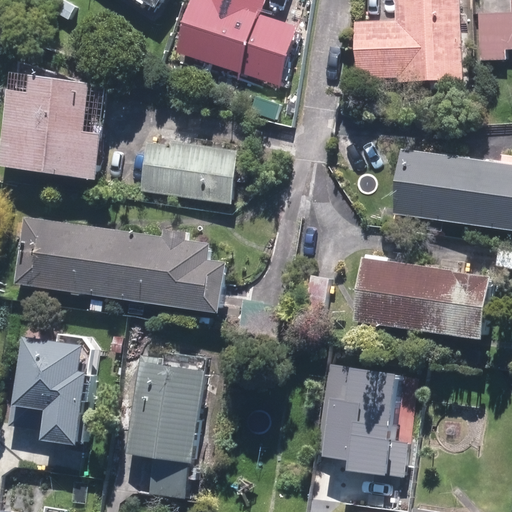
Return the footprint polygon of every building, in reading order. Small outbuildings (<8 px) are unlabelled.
[(71,0),(50,0),(46,6),(71,23),(82,7),(71,0)] [(145,0),(164,11),(170,0),(145,0)] [(198,0),(180,54),(283,89),(304,29),(268,17),(273,0),(198,0)] [(468,82),(466,0),(398,0),(399,21),(358,22),(359,81),(402,80),(402,84),(468,82)] [(510,52),(511,52),(511,14),(482,15),(484,61),(511,60),(510,52)] [(16,90),(4,169),(104,183),(117,89),(41,78),(38,93),(16,90)] [(153,140),(145,193),(238,207),(245,154),(153,140)] [(511,166),(407,151),(398,215),(511,231),(511,166)] [(28,218),(19,286),(227,315),(234,264),(215,261),(218,245),(193,242),(194,234),(166,230),(165,238),(28,218)] [(511,250),(500,248),(497,269),(511,270),(511,250)] [(368,259),(359,321),(491,342),(500,280),(368,259)] [(101,347),(31,337),(25,383),(17,382),(11,428),(49,434),(48,443),(87,448),(101,347)] [(143,362),(130,454),(200,464),(213,371),(143,362)] [(348,468),(407,477),(412,441),(391,438),(400,373),(329,362),(316,451),(323,453),(323,455),(349,459),(348,468)] [(335,511),(338,494),(315,491),(311,511),(335,511)]
